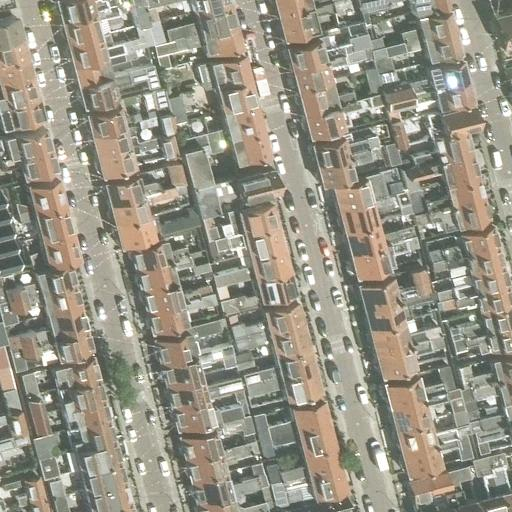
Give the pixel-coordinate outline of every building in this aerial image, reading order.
[(54,11),(56,18),(117,2),(115,0),(88,0),(87,0),(86,0),(51,0),(50,3),(52,9),(54,11)] [(131,24),(143,22),(137,0),(125,0),(117,2),(56,18),(58,24),(57,27),(59,34),(61,36),(61,39),(95,30),(91,18),(127,9),(131,24)] [(215,0),(137,0),(143,22),(155,18),(153,12),(154,12),(152,5),(162,2),(170,0),(186,0),(189,7),(215,0)] [(268,0),(273,14),(324,0),(268,0)] [(286,66),(367,45),(361,24),(358,10),(354,0),(324,0),(273,14),(279,37),(312,28),(308,12),(313,10),(314,14),(330,10),(327,0),(353,0),(362,32),(344,37),(345,40),(317,48),(314,36),(281,45),(286,66)] [(441,3),(440,0),(354,0),(358,10),(361,24),(367,23),(363,9),(387,4),(386,0),(403,0),(407,12),(441,3)] [(165,40),(230,23),(224,2),(190,11),(192,20),(162,28),(165,40)] [(367,45),(368,49),(448,28),(442,7),(411,15),(414,27),(396,32),(399,41),(387,44),(385,37),(377,39),(377,34),(374,35),(370,22),(367,23),(361,24),(367,45)] [(511,79),(511,12),(511,8),(488,14),(496,45),(508,42),(511,58),(511,64),(502,68),(505,82),(511,79)] [(11,17),(10,14),(0,16),(0,39),(16,35),(14,28),(15,25),(13,19),(11,17)] [(62,43),(63,45),(62,48),(64,55),(66,57),(68,62),(143,43),(148,41),(143,22),(131,24),(134,36),(128,38),(99,45),(96,34),(62,43)] [(201,54),(235,45),(230,23),(165,40),(150,44),(152,52),(172,48),(173,51),(198,44),(201,54)] [(370,58),(372,66),(374,74),(390,70),(386,54),(418,45),(422,58),(453,50),(448,28),(368,49),(370,58)] [(0,39),(0,60),(21,55),(21,53),(21,50),(20,43),(18,41),(16,35),(0,39)] [(68,62),(69,70),(69,72),(70,79),(73,81),(73,82),(106,74),(103,63),(132,56),(130,48),(144,44),(143,43),(68,62)] [(361,61),(370,58),(368,49),(367,45),(286,66),(292,87),(326,78),(323,67),(360,57),(361,61)] [(191,90),(243,76),(237,52),(203,61),(207,75),(184,81),(186,91),(191,90)] [(22,57),(21,55),(0,60),(0,81),(26,75),(25,69),(26,66),(24,59),(22,57)] [(164,57),(153,60),(156,68),(166,65),(164,57)] [(393,83),(390,70),(374,74),(379,92),(380,99),(461,78),(456,57),(422,66),(424,75),(393,83)] [(73,82),(75,90),(74,93),(76,99),(78,102),(78,104),(112,95),(109,86),(151,75),(148,63),(106,74),(73,82)] [(379,92),(374,74),(372,66),(363,69),(370,94),(379,92)] [(0,81),(0,104),(32,96),(30,89),(31,86),(29,80),(27,78),(26,75),(0,81)] [(216,109),(250,101),(243,76),(191,90),(191,94),(193,100),(204,97),(203,92),(211,90),(212,95),(216,109)] [(387,123),(396,120),(392,106),(429,96),(432,107),(466,98),(461,78),(380,99),(381,101),(382,106),(385,117),(387,123)] [(293,91),(298,113),(350,99),(348,89),(330,94),(327,82),(293,91)] [(154,114),(167,111),(163,97),(160,87),(148,90),(154,114)] [(370,94),(350,99),(298,113),(304,134),(338,125),(335,112),(381,101),(380,99),(379,92),(370,94)] [(32,96),(0,104),(0,126),(37,116),(36,114),(37,111),(36,104),(33,102),(32,96)] [(165,99),(166,107),(172,106),(174,103),(173,98),(165,99)] [(471,124),(466,102),(422,114),(424,125),(422,125),(425,136),(471,124)] [(82,124),(84,126),(86,132),(127,121),(125,113),(116,116),(113,104),(80,112),(81,114),(80,117),(82,124)] [(201,132),(204,142),(257,129),(251,105),(217,113),(221,127),(201,132)] [(372,108),(375,120),(385,117),(382,106),(372,108)] [(138,128),(156,123),(159,131),(171,128),(167,111),(154,114),(135,119),(138,128)] [(398,120),(396,120),(387,123),(392,141),(393,147),(403,144),(398,120)] [(132,143),(127,121),(86,132),(86,135),(86,138),(87,144),(89,146),(91,153),(132,143)] [(39,127),(38,124),(7,132),(6,128),(0,129),(0,157),(44,146),(42,138),(44,135),(42,129),(39,127)] [(207,153),(218,150),(217,145),(225,143),(230,162),(263,153),(257,129),(204,142),(176,148),(186,185),(205,180),(199,158),(207,155),(207,153)] [(408,155),(411,166),(467,151),(462,130),(428,139),(430,149),(408,155)] [(157,145),(160,157),(174,154),(169,133),(155,137),(149,138),(132,143),(91,153),(93,159),(92,162),(94,169),(96,171),(96,174),(130,165),(127,153),(157,145)] [(338,133),(306,142),(311,162),(366,148),(376,145),(373,135),(341,143),(338,133)] [(392,141),(381,144),(387,164),(397,161),(393,147),(392,141)] [(0,157),(0,171),(15,168),(17,175),(50,167),(49,164),(50,161),(49,155),(46,153),(44,146),(0,157)] [(368,158),(366,148),(311,162),(316,182),(348,174),(346,164),(368,158)] [(399,169),(405,191),(418,188),(415,177),(437,171),(439,181),(473,172),(467,151),(411,166),(399,169)] [(162,165),(168,185),(181,182),(176,161),(162,165)] [(273,189),(266,164),(205,180),(186,185),(191,206),(193,214),(237,202),(236,199),(273,189)] [(100,194),(103,195),(104,202),(155,189),(152,179),(135,184),(132,172),(99,181),(100,185),(98,187),(100,194)] [(27,210),(58,202),(57,198),(59,196),(57,188),(54,187),(51,175),(20,183),(26,205),(27,210)] [(327,183),(333,207),(367,198),(361,175),(327,183)] [(410,211),(410,214),(479,196),(474,176),(440,184),(442,194),(421,200),(418,188),(405,191),(408,205),(397,208),(398,214),(410,211)] [(381,183),(384,194),(398,190),(395,179),(381,183)] [(168,185),(155,189),(104,202),(106,210),(105,212),(107,219),(109,220),(110,223),(143,214),(140,202),(183,191),(181,182),(168,185)] [(384,194),(367,198),(333,207),(339,229),(372,220),(370,212),(392,206),(391,204),(403,202),(400,190),(398,190),(384,194)] [(451,226),(454,225),(484,217),(479,196),(410,214),(413,224),(449,215),(451,226)] [(204,239),(212,237),(209,226),(235,220),(237,231),(271,222),(265,200),(198,217),(204,239)] [(26,205),(13,201),(16,213),(27,210),(26,205)] [(27,210),(34,238),(65,230),(62,217),(64,214),(62,207),(59,206),(58,202),(27,210)] [(196,224),(193,214),(191,206),(184,208),(185,215),(153,223),(150,212),(143,214),(110,223),(111,226),(109,229),(111,235),(113,237),(116,245),(196,224)] [(0,274),(17,270),(0,207),(0,274)] [(376,235),(372,220),(339,229),(345,252),(411,235),(409,224),(381,231),(381,234),(376,235)] [(271,222),(237,231),(212,237),(204,239),(209,256),(217,254),(216,249),(234,244),(233,240),(239,238),(243,253),(277,244),(271,222)] [(457,241),(434,247),(432,238),(423,241),(428,261),(493,244),(488,224),(455,232),(457,241)] [(41,264),(72,256),(71,252),(73,249),(71,242),(68,241),(65,230),(34,238),(41,264)] [(413,244),(411,235),(345,252),(351,275),(384,266),(381,253),(413,244)] [(159,237),(126,246),(132,267),(184,254),(182,245),(162,250),(159,237)] [(212,285),(222,283),(249,276),(283,267),(277,244),(243,253),(246,264),(219,271),(216,260),(206,263),(208,270),(210,277),(212,285)] [(463,263),(465,271),(498,263),(493,244),(428,261),(430,271),(463,263)] [(38,265),(35,251),(26,253),(30,267),(38,265)] [(186,262),(184,254),(132,267),(137,288),(170,280),(167,267),(186,262)] [(0,299),(70,282),(64,262),(30,271),(33,280),(2,288),(0,281),(0,299)] [(200,272),(208,270),(206,263),(205,262),(202,263),(191,266),(193,274),(200,272)] [(446,285),(446,287),(433,291),(435,300),(504,283),(498,263),(465,271),(468,280),(446,285)] [(353,282),(359,306),(425,289),(419,265),(404,269),(408,283),(397,286),(396,284),(389,286),(387,278),(399,275),(398,270),(386,273),(353,282)] [(226,296),(222,283),(212,285),(219,313),(257,303),(256,299),(289,291),(283,267),(249,276),(253,292),(241,295),(241,293),(226,296)] [(208,270),(200,272),(202,280),(210,277),(208,270)] [(137,288),(143,310),(209,292),(207,284),(192,288),(193,289),(174,294),(170,280),(137,288)] [(41,311),(75,302),(70,282),(0,299),(0,323),(14,320),(12,309),(39,302),(41,311)] [(473,301),(476,311),(509,302),(504,283),(435,300),(433,301),(435,310),(473,301)] [(427,297),(425,289),(359,306),(364,328),(407,317),(403,303),(427,297)] [(211,303),(209,292),(143,310),(149,331),(181,322),(178,310),(195,305),(195,307),(211,303)] [(224,315),(230,338),(297,321),(291,298),(257,307),(260,319),(240,324),(239,320),(234,321),(232,313),(224,315)] [(511,315),(509,302),(476,311),(478,319),(445,328),(448,338),(460,335),(511,321),(511,315)] [(5,342),(6,347),(81,327),(76,307),(42,316),(44,324),(13,332),(3,335),(5,342)] [(150,338),(156,361),(194,351),(191,338),(195,334),(222,327),(220,316),(182,326),(183,330),(150,338)] [(364,328),(370,350),(436,333),(434,324),(401,332),(398,320),(407,318),(407,317),(364,328)] [(266,341),(269,353),(303,344),(297,321),(230,338),(233,349),(266,341)] [(511,343),(511,321),(460,335),(463,343),(463,346),(483,341),(486,350),(511,343)] [(24,367),(20,355),(50,347),(53,357),(87,348),(81,327),(6,347),(9,358),(12,370),(24,367)] [(439,342),(436,333),(370,350),(376,373),(410,365),(406,351),(439,342)] [(227,343),(194,351),(156,361),(161,381),(194,373),(191,361),(205,357),(205,360),(225,355),(224,353),(229,352),(227,343)] [(239,373),(242,383),(308,366),(303,344),(269,353),(272,364),(239,373)] [(232,362),(249,358),(247,351),(230,355),(232,362)] [(453,366),(459,387),(459,388),(511,374),(511,351),(486,359),(489,370),(468,374),(465,363),(453,366)] [(53,387),(94,376),(89,355),(48,366),(53,387)] [(249,358),(232,362),(234,369),(251,365),(249,358)] [(378,381),(384,404),(450,387),(444,364),(433,367),(436,380),(416,386),(413,372),(378,381)] [(11,387),(6,365),(0,366),(0,389),(11,387)] [(314,389),(308,366),(242,383),(244,394),(277,385),(281,398),(314,389)] [(34,374),(33,370),(18,374),(23,395),(34,392),(30,375),(34,374)] [(494,390),(497,401),(511,397),(511,374),(459,388),(459,387),(455,388),(461,408),(461,410),(472,407),(470,396),(494,390)] [(53,387),(58,407),(99,396),(94,376),(53,387)] [(230,390),(238,387),(236,376),(210,383),(210,384),(198,387),(195,377),(162,385),(168,406),(206,396),(230,390)] [(384,404),(390,427),(424,418),(421,405),(444,399),(447,411),(461,408),(455,388),(455,386),(450,387),(384,404)] [(0,397),(4,413),(17,409),(15,401),(14,401),(11,387),(0,389),(0,397)] [(238,387),(230,390),(233,400),(235,399),(236,404),(216,409),(215,407),(210,408),(206,396),(168,406),(174,428),(206,420),(207,423),(245,413),(238,387)] [(28,414),(41,410),(37,396),(24,399),(28,414)] [(64,428),(105,417),(99,396),(58,407),(60,413),(64,428)] [(249,414),(255,437),(322,420),(316,397),(284,405),(287,417),(263,423),(260,411),(249,414)] [(467,431),(470,431),(511,419),(511,397),(497,401),(499,410),(464,419),(467,431)] [(0,422),(5,421),(9,435),(23,431),(17,409),(4,413),(0,413),(0,422)] [(41,410),(28,414),(33,432),(45,429),(41,410)] [(252,440),(245,413),(207,423),(208,427),(175,435),(181,458),(220,448),(216,435),(221,434),(220,432),(242,427),(246,441),(252,440)] [(105,417),(64,428),(69,448),(110,438),(105,417)] [(426,422),(424,418),(390,427),(396,449),(463,432),(467,431),(464,419),(464,422),(448,427),(428,431),(426,422)] [(511,443),(511,419),(470,431),(475,452),(483,450),(482,439),(505,433),(508,444),(511,443)] [(296,451),(328,443),(322,420),(255,437),(260,456),(271,453),(269,444),(293,438),(296,451)] [(0,447),(26,441),(23,431),(9,435),(0,437),(0,447)] [(468,455),(463,432),(396,449),(402,472),(436,463),(433,450),(453,445),(457,458),(468,455)] [(35,457),(50,453),(46,437),(30,441),(35,457)] [(74,468),(115,458),(110,438),(69,448),(74,468)] [(181,458),(187,478),(220,469),(218,458),(229,455),(230,457),(255,451),(252,440),(246,441),(220,448),(181,458)] [(262,464),(267,483),(334,465),(328,443),(296,451),(299,463),(275,469),(273,461),(262,464)] [(499,511),(511,511),(511,486),(504,489),(498,464),(502,463),(499,451),(485,455),(499,511)] [(35,458),(39,457),(43,473),(55,470),(50,453),(35,457),(35,458)] [(483,494),(473,497),(476,511),(499,511),(485,455),(468,459),(473,476),(478,475),(483,494)] [(74,468),(80,489),(120,478),(115,458),(74,468)] [(304,484),(306,490),(308,496),(340,488),(334,465),(267,483),(272,505),(283,502),(280,491),(304,484)] [(454,511),(476,511),(473,497),(460,500),(455,480),(467,477),(464,465),(443,471),(454,511)] [(440,499),(429,502),(431,511),(454,511),(443,471),(422,476),(426,492),(446,487),(447,490),(438,493),(440,499)] [(231,492),(257,486),(263,484),(260,472),(237,478),(237,480),(224,483),(221,473),(188,482),(193,502),(231,492)] [(25,501),(41,496),(35,474),(19,478),(23,494),(14,497),(16,503),(25,501)] [(422,476),(404,481),(412,511),(431,511),(429,502),(426,492),(422,476)] [(45,481),(49,496),(61,493),(57,477),(45,481)] [(85,510),(126,499),(120,478),(80,489),(85,510)] [(263,511),(270,510),(263,484),(257,486),(261,501),(240,506),(234,503),(235,506),(231,507),(232,511),(263,511)] [(234,503),(231,492),(193,502),(195,511),(232,511),(231,507),(235,506),(234,503)] [(61,511),(66,511),(61,493),(49,496),(53,511),(61,511)] [(44,511),(41,496),(25,501),(28,511),(44,511)] [(342,496),(322,501),(324,511),(332,511),(345,509),(342,496)] [(129,511),(126,499),(85,510),(85,511),(129,511)] [(302,511),(324,511),(322,501),(301,506),(302,511)]
